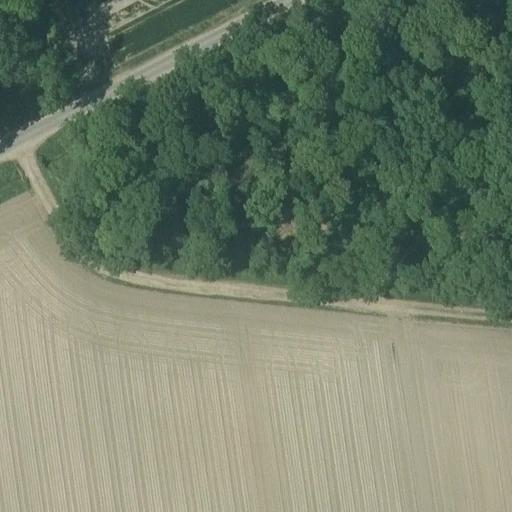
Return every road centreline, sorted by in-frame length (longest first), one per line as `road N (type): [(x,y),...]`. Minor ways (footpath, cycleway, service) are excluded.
road 1 (track): [(19,145),(80,263),(103,278),(146,291),(511,330)]
road 2 (unclassified): [(0,155),(301,0)]
